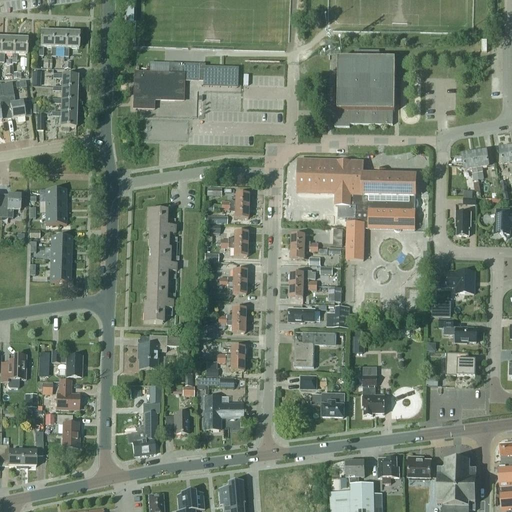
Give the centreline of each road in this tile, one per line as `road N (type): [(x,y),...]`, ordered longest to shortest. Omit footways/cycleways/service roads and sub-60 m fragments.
road 1 (residential): [(265,455),(274,175)]
road 2 (tertiary): [(265,455),(484,428)]
road 3 (residential): [(105,480),(109,301)]
road 4 (residential): [(494,252),(439,251),(441,141)]
road 5 (tertiary): [(105,480),(265,455)]
road 6 (residential): [(114,188),(209,170),(274,175)]
road 7 (residential): [(289,150),(330,150),(346,139),(441,141)]
road 8 (residential): [(106,142),(108,0)]
road 9 (residential): [(511,399),(494,398),(496,288)]
road 10 (residential): [(508,123),(509,0)]
